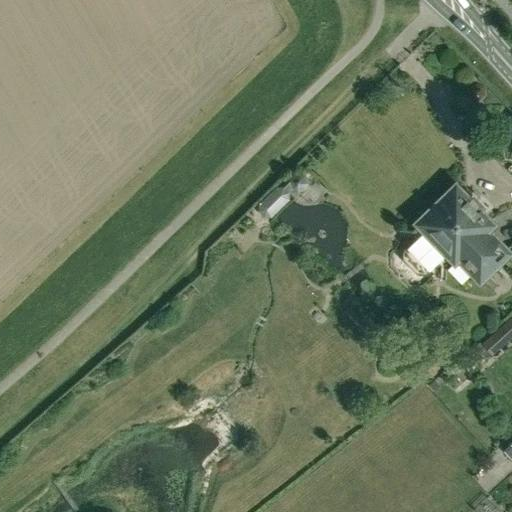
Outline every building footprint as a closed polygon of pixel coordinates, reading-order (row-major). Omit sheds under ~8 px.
[(288,182),(291,190),(297,193),(306,190),(308,183),(305,175),(299,173),(291,176),(288,182)] [(434,264),(447,264),(457,254),(459,257),(459,263),(470,274),(476,274),(480,278),(506,253),(483,229),(488,224),(455,191),(421,223),(414,231),(413,243),(404,252),(404,259),(418,274),(424,274),(434,264)] [(511,337),(511,315),(481,342),(492,355),(511,337)] [(434,354),(420,365),(431,378),(444,367),(434,354)] [(511,441),(502,451),(511,461),(511,441)]
